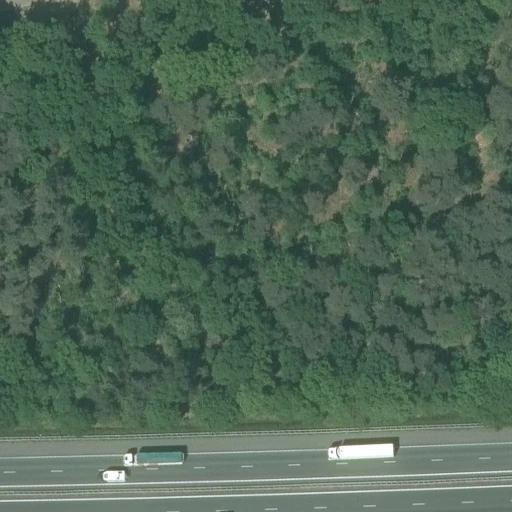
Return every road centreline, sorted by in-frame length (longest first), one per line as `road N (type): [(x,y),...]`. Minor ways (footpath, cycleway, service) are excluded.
road 1 (motorway): [(511,448),(0,463)]
road 2 (track): [(0,72),(241,366)]
road 3 (motorway): [(348,511),(511,506)]
